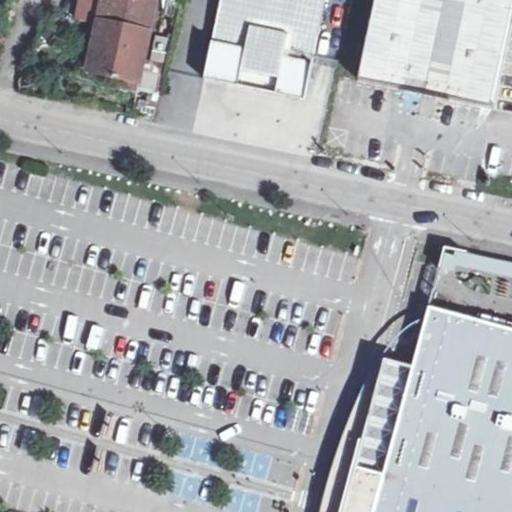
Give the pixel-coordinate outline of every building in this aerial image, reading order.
[(93,23),(84,70),(140,83),(160,0),(80,0),(75,17),(93,23)] [(218,0),(201,78),(250,90),(301,100),(322,0),(218,0)] [(511,0),(373,0),(356,79),(423,94),(490,109),(511,9),(511,0)] [(160,59),(166,41),(153,37),(147,55),(160,59)] [(511,511),(511,326),(428,305),(412,365),(384,358),(343,511),(342,511),(511,511)]
